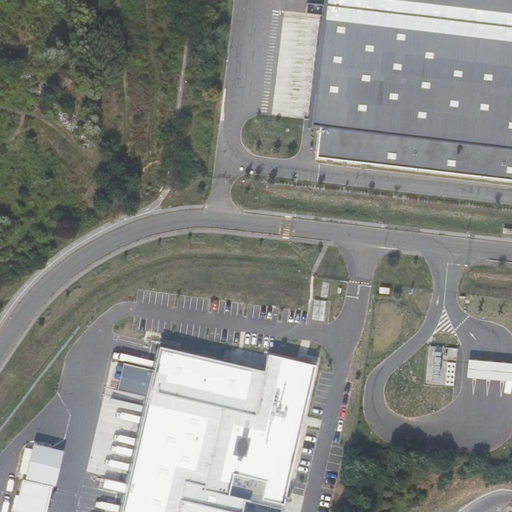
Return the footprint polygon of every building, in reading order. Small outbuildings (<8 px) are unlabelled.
[(511,0),(320,0),(304,131),(511,155),(511,0)] [(326,301),(314,300),(311,321),(323,322),(326,301)] [(178,345),(161,341),(154,370),(124,363),(118,390),(148,397),(127,483),(104,478),(103,488),(125,493),(120,511),(280,511),(315,366),(268,355),(264,372),(177,351),(178,345)] [(439,350),(432,349),(430,379),(437,379),(439,350)] [(470,355),(467,355),(465,372),(469,372),(483,374),(496,375),(509,376),(511,376),(511,359),(510,359),(497,358),(484,356),(470,355)] [(63,451),(34,443),(26,478),(55,485),(63,451)] [(32,449),(26,448),(20,470),(26,472),(32,449)] [(46,511),(52,486),(22,479),(15,510),(23,511),(46,511)]
